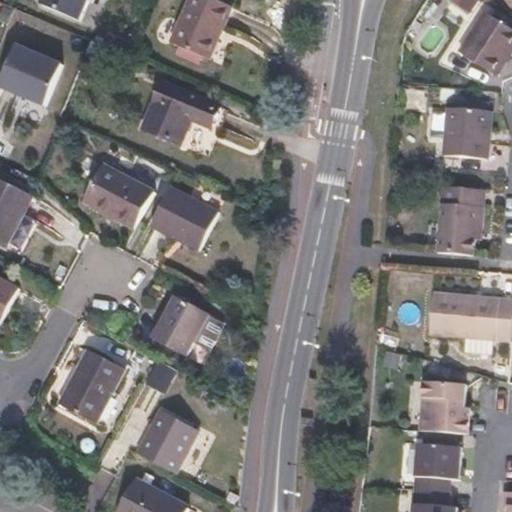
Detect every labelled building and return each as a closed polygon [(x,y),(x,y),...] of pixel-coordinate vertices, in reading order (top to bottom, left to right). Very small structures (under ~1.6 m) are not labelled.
[(44,0),(43,4),(82,19),(89,0),(44,0)] [(230,11),(204,0),(189,0),(169,47),(208,63),(230,11)] [(511,40),(511,31),(480,11),(454,51),(491,74),(511,40)] [(65,65),(19,46),(2,87),(48,106),(65,65)] [(223,108),(165,87),(147,131),(185,147),(195,122),(215,129),(223,108)] [(486,108),(443,105),(442,111),(441,135),(439,153),(483,155),(486,108)] [(441,135),(442,111),(430,110),(428,134),(441,135)] [(153,190),(102,164),(81,201),(133,227),(153,190)] [(34,195),(0,176),(0,237),(5,240),(21,210),(25,212),(34,195)] [(483,187),(440,184),(435,251),(471,254),(473,236),(475,204),(481,204),(483,187)] [(221,216),(172,191),(153,228),(201,253),(221,216)] [(481,204),(475,204),(473,236),(479,236),(481,204)] [(25,212),(21,210),(5,240),(9,243),(25,212)] [(0,324),(19,289),(0,279),(0,324)] [(511,306),(511,298),(431,290),(428,334),(509,341),(511,306)] [(210,317),(177,300),(155,341),(187,359),(210,317)] [(126,371),(88,352),(60,406),(96,426),(126,371)] [(465,385),(421,382),(417,433),(462,436),(464,409),(465,385)] [(201,430),(165,410),(141,455),(177,475),(201,430)] [(201,460),(214,436),(202,430),(190,454),(201,460)] [(461,448),(417,444),(413,492),(448,495),(450,480),(459,481),(461,448)] [(190,511),(192,508),(138,479),(120,511),(190,511)] [(502,507),(506,507),(505,511),(511,511),(511,492),(503,491),(502,507)] [(448,495),(413,492),(411,511),(456,511),(456,509),(447,508),(448,495)]
